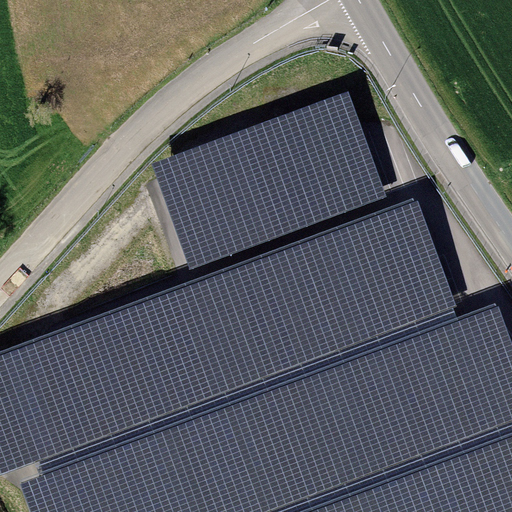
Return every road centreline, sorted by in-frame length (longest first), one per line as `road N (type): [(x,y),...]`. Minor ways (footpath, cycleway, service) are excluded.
road 1 (unclassified): [(0,285),(178,97),(328,0)]
road 2 (secondary): [(358,0),(511,244)]
